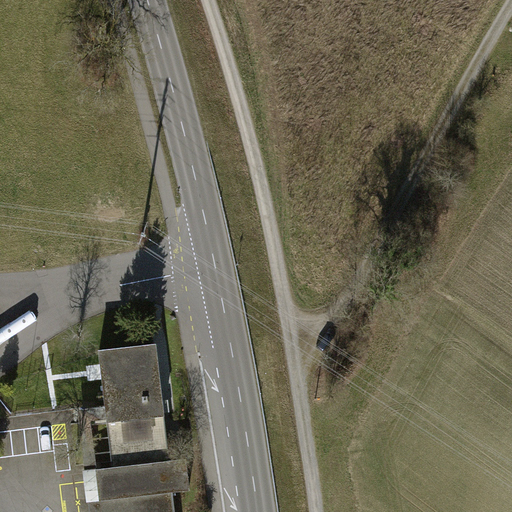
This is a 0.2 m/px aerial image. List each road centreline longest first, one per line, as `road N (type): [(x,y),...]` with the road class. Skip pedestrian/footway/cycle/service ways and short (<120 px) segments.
road 1 (track): [(313,511),(258,171),(205,0)]
road 2 (tertiary): [(148,0),(215,261),(256,511)]
road 3 (track): [(293,352),(511,18)]
